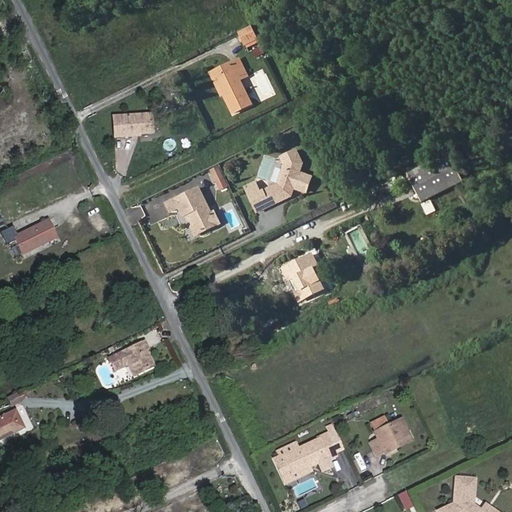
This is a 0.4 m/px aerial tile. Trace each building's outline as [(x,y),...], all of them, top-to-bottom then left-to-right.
[(245,43),(258,38),(251,23),(238,30),(245,43)] [(252,50),(255,58),(264,55),(261,47),(252,50)] [(232,68),(215,76),(233,114),(251,105),(239,81),(247,77),(238,60),(230,64),(232,68)] [(213,72),(215,76),(232,68),(230,64),(213,72)] [(138,130),(138,134),(148,133),(147,114),(109,116),(110,137),(127,137),(127,131),(138,130)] [(153,124),(155,133),(162,131),(160,122),(153,124)] [(295,151),(281,158),(284,166),(278,185),(264,192),(261,193),(250,199),(258,213),(271,206),(291,196),(294,188),(306,193),(311,177),(299,173),(302,164),(295,151)] [(464,182),(450,154),(407,176),(420,203),(464,182)] [(220,165),(210,168),(218,191),(228,187),(220,165)] [(245,189),(250,199),(261,193),(256,183),(245,189)] [(187,193),(164,204),(172,221),(174,220),(179,218),(181,221),(180,225),(183,231),(187,239),(204,230),(199,220),(200,218),(187,193)] [(421,207),(426,217),(434,213),(429,202),(421,207)] [(200,218),(199,220),(204,230),(209,228),(203,216),(200,218)] [(23,254),(57,238),(49,219),(13,237),(23,254)] [(286,270),(302,301),(330,287),(314,255),(286,270)] [(363,265),(367,273),(372,270),(374,273),(381,268),(376,258),(363,265)] [(149,340),(112,359),(118,370),(130,366),(136,378),(156,368),(147,352),(153,349),(149,340)] [(16,392),(7,398),(11,406),(21,401),(16,392)] [(0,440),(25,429),(16,410),(0,417),(0,440)] [(336,426),(343,423),(339,415),(332,419),(336,426)] [(397,450),(398,453),(414,445),(403,423),(374,437),(377,444),(370,447),(376,460),(390,453),(397,450)] [(333,449),(342,445),(335,432),(327,436),(333,449)] [(316,443),(278,462),(288,484),(310,473),(327,465),(328,466),(335,463),(333,459),(337,457),(333,449),(327,436),(316,441),(316,443)] [(312,478),(310,473),(288,484),(278,462),(273,464),(286,490),(312,478)] [(491,511),(488,509),(479,500),(480,482),(460,480),(457,504),(443,511),(491,511)] [(502,511),(493,503),(488,509),(491,511),(502,511)]
